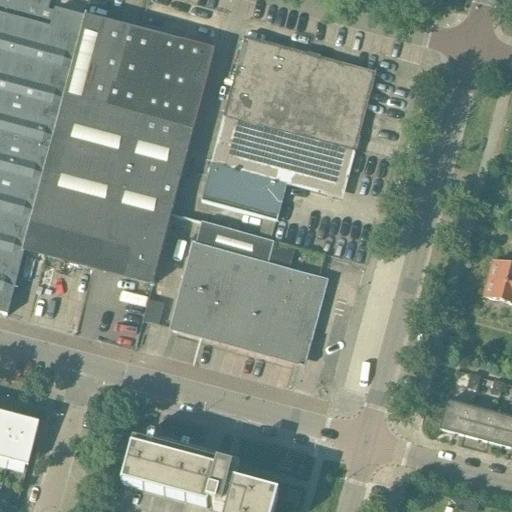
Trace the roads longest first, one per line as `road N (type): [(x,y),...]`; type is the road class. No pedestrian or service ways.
road 1 (residential): [(366,446),(470,51)]
road 2 (residential): [(85,364),(366,446)]
road 3 (residential): [(470,51),(275,0)]
road 4 (residential): [(46,511),(85,364)]
road 5 (residential): [(511,484),(366,446)]
